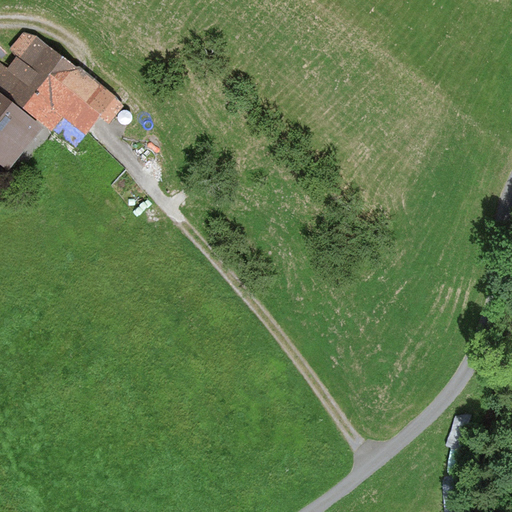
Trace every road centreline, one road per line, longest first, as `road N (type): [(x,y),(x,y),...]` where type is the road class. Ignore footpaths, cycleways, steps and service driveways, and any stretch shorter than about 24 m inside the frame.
road 1 (track): [(0,24),(75,35),(104,65),(122,103),(125,146),(373,464)]
road 2 (residential): [(310,511),(431,414),(468,369),(489,325),(511,186)]
